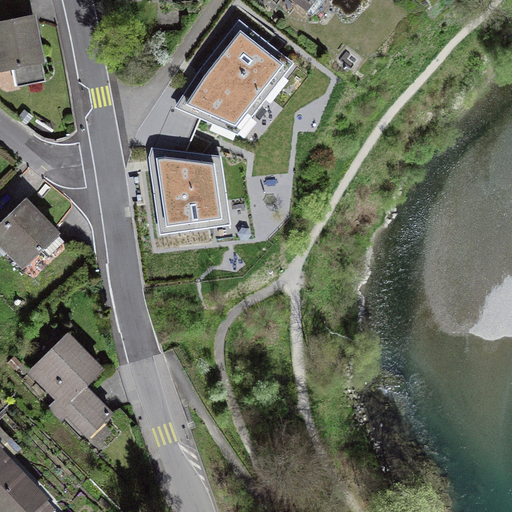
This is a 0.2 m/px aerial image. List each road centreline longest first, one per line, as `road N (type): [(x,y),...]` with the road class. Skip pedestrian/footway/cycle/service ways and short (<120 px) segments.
road 1 (tertiary): [(109,181),(141,358),(194,511)]
road 2 (tertiary): [(75,0),(109,181)]
road 3 (residential): [(109,181),(69,176),(0,122)]
